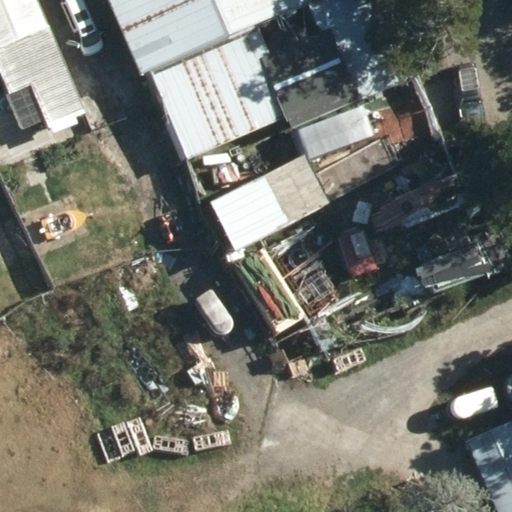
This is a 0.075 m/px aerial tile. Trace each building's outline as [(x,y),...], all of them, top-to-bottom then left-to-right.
[(82,122),(32,0),(0,0),(0,91),(5,105),(24,97),(41,139),(82,122)] [(230,166),(418,78),(382,0),(96,0),(208,238),(254,217),(230,166)] [(284,286),(302,327),(416,276),(431,310),(511,273),(511,260),(459,144),(414,164),(423,183),(339,221),(354,254),(284,286)] [(302,327),(284,286),(266,248),(230,265),(266,344),(302,327)] [(511,511),(511,424),(464,445),(491,511),(511,511)]
